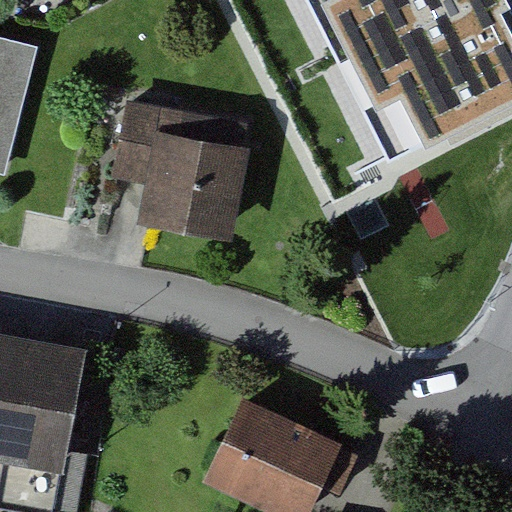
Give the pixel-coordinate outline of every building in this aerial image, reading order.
[(457,0),(293,72),(340,178),(511,102),(511,17),(504,0),(457,0)] [(415,0),(317,0),(339,41),(415,0)] [(0,124),(39,134),(57,62),(0,48),(0,124)] [(123,174),(157,180),(150,221),(239,237),(254,149),(247,147),(252,120),(136,100),(123,174)] [(0,459),(13,462),(5,505),(29,509),(28,511),(88,511),(99,452),(74,447),(92,346),(0,329),(0,459)] [(319,511),(350,436),(251,396),(218,476),(306,511),(319,511)]
